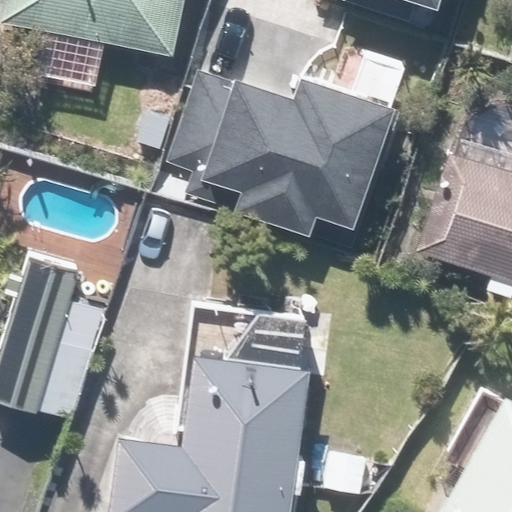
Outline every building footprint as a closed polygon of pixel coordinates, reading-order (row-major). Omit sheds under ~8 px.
[(183,0),(0,0),(0,21),(164,52),(169,24),(179,26),(183,0)] [(405,0),(410,0),(419,3),(419,0),(344,0),(399,18),(405,0)] [(340,223),(379,103),(390,70),(349,57),(338,90),(287,73),(280,96),(192,67),(161,164),(226,186),(219,206),(293,230),(299,210),(340,223)] [(503,299),(510,278),(511,278),(511,154),(445,132),(439,150),(406,242),(481,268),(474,289),(503,299)] [(87,347),(53,337),(75,265),(20,249),(0,313),(0,400),(31,410),(65,420),(87,347)] [(100,511),(276,511),(278,491),(293,492),(296,451),(281,449),(292,312),(179,303),(168,440),(107,435),(100,511)] [(511,511),(511,400),(488,388),(423,511),(511,511)]
